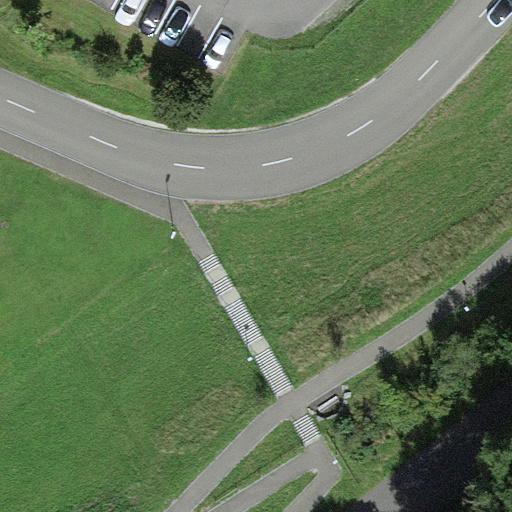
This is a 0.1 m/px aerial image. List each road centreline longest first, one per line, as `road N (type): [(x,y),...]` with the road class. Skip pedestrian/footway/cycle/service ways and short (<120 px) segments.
road 1 (residential): [(0,104),(162,168),(225,171),(284,161),(377,122),(498,0)]
road 2 (tertiary): [(511,410),(385,511)]
